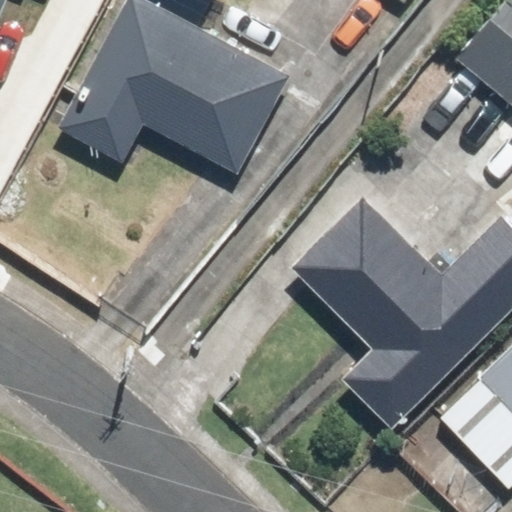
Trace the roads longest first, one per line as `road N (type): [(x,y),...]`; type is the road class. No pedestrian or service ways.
road 1 (unknown): [(76,408),(334,182)]
road 2 (residential): [(0,351),(190,511)]
